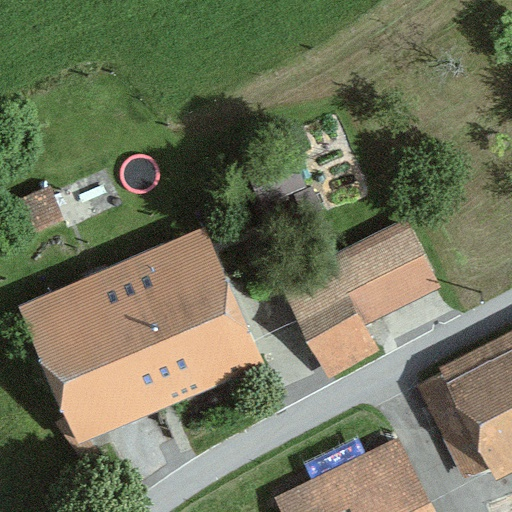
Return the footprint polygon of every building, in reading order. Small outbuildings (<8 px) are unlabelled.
[(264,163),(278,194),(303,184),(290,153),(264,163)] [(61,177),(0,203),(0,213),(7,231),(56,211),(52,202),(68,195),(61,177)] [(305,216),(321,209),(311,186),(295,193),(305,216)] [(331,366),(371,344),(356,316),(432,278),(404,224),(288,283),(331,366)] [(84,290),(27,316),(71,414),(153,376),(157,384),(241,347),(195,241),(111,278),(122,304),(95,316),(84,290)] [(511,333),(417,382),(458,461),(511,433),(511,333)] [(425,511),(391,441),(278,496),(286,511),(317,511),(351,496),(358,511),(425,511)]
